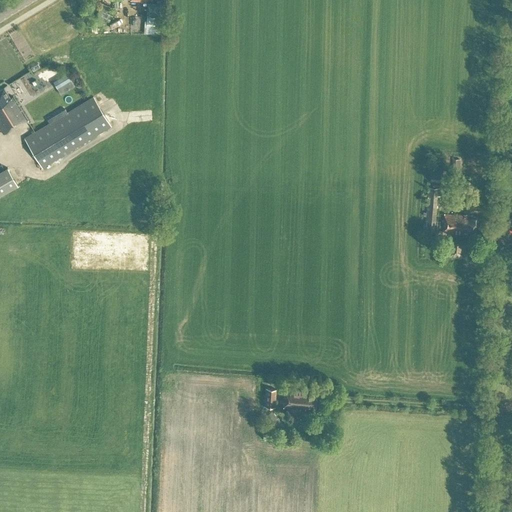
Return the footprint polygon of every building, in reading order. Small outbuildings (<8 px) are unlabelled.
[(107,13),(110,6),(102,3),(95,19),(105,23),(109,13),(107,13)] [(162,27),(163,3),(147,3),(146,33),(153,33),(153,32),(157,32),(158,26),(162,27)] [(59,93),(73,85),(66,72),(52,80),(59,93)] [(3,87),(0,89),(0,128),(3,134),(11,128),(12,130),(28,120),(13,96),(10,98),(3,87)] [(47,125),(24,138),(42,167),(110,125),(93,97),(67,113),(47,125)] [(460,169),(460,159),(452,158),(452,169),(460,169)] [(7,167),(0,170),(0,194),(17,184),(7,167)] [(432,170),(431,182),(443,183),(444,171),(432,170)] [(460,174),(458,186),(466,187),(467,175),(460,174)] [(425,231),(435,231),(438,196),(441,196),(441,188),(440,188),(440,185),(433,184),(433,188),(428,187),(427,201),(425,201),(424,212),(423,212),(423,216),(426,216),(425,231)] [(465,234),(466,231),(476,232),(477,218),(467,218),(467,215),(445,213),(443,232),(465,234)] [(448,241),(447,256),(466,257),(467,243),(448,241)] [(264,406),(275,407),(276,389),(265,389),(264,406)] [(305,410),(305,407),(315,407),(316,394),(306,393),(306,391),(284,389),(283,408),(288,408),(288,407),(299,408),(299,409),(305,410)] [(288,430),(271,410),(268,414),(276,423),(274,424),(273,426),(275,428),(277,427),(278,426),(284,433),(288,430)]
